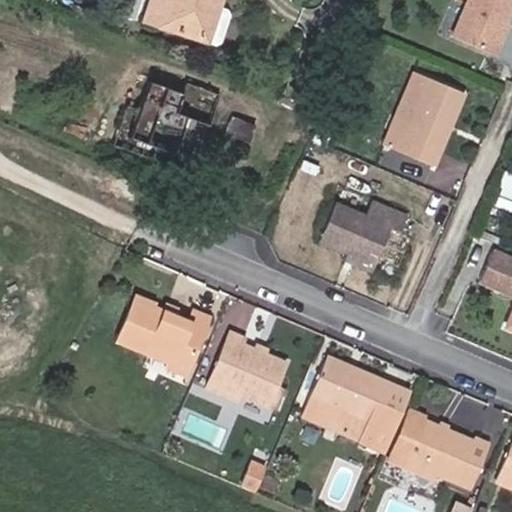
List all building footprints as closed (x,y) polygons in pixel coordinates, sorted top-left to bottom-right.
[(218,0),(150,0),(145,17),(213,42),(217,39),(227,13),(225,9),(217,5),(218,0)] [(453,0),(446,18),(456,22),(464,0),(453,0)] [(487,56),(500,28),(511,0),(470,0),(452,42),(487,56)] [(507,32),(500,28),(487,56),(495,60),(507,32)] [(209,122),(219,94),(184,82),(180,92),(146,80),(138,105),(129,130),(177,146),(182,129),(195,134),(201,119),(209,122)] [(420,100),(404,138),(398,155),(433,170),(440,154),(435,151),(446,126),(451,127),(464,96),(428,81),(420,100)] [(309,141),(326,147),(346,99),(330,92),(309,141)] [(391,133),(404,138),(420,100),(407,94),(391,133)] [(129,130),(138,105),(126,101),(113,136),(173,157),(177,146),(129,130)] [(309,141),(301,162),(316,169),(326,147),(309,141)] [(349,247),(377,260),(394,228),(404,233),(411,218),(376,199),(368,214),(339,199),(322,233),(349,247)] [(373,267),(377,260),(349,247),(345,253),(373,267)] [(475,282),(509,297),(511,289),(511,267),(487,256),(475,282)] [(118,335),(157,352),(187,365),(209,313),(194,308),(189,319),(174,312),(164,309),(135,296),(118,335)] [(168,302),(164,309),(174,312),(177,306),(168,302)] [(511,306),(503,328),(511,332),(511,306)] [(211,377),(243,392),(271,405),(290,362),(245,341),(247,335),(232,329),(211,377)] [(187,365),(157,352),(154,358),(184,371),(187,365)] [(353,374),(324,361),(300,413),(382,450),(408,393),(356,369),(353,374)] [(240,400),(243,392),(211,377),(208,385),(240,400)] [(388,454),(426,471),(467,489),(486,446),(471,439),(470,443),(423,423),(425,418),(407,410),(388,454)] [(511,440),(493,481),(509,489),(508,492),(511,494),(511,440)] [(424,478),(426,471),(388,454),(384,460),(424,478)] [(470,511),(472,504),(456,500),(452,511),(470,511)]
